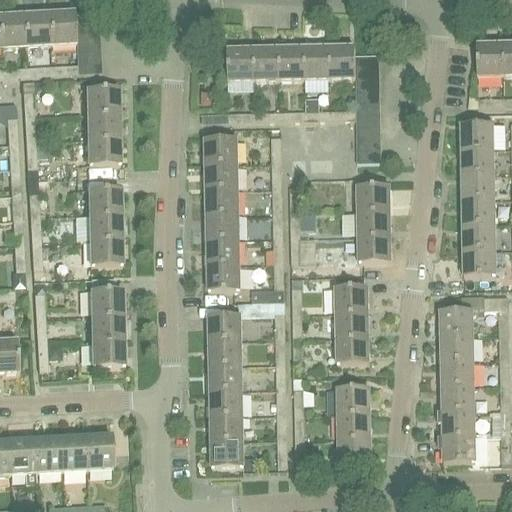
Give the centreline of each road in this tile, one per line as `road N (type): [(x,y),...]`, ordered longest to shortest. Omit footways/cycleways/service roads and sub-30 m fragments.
road 1 (residential): [(393,496),(444,7)]
road 2 (residential): [(155,402),(170,369),(166,0)]
road 3 (residential): [(162,510),(393,496)]
road 4 (residential): [(0,409),(155,402)]
